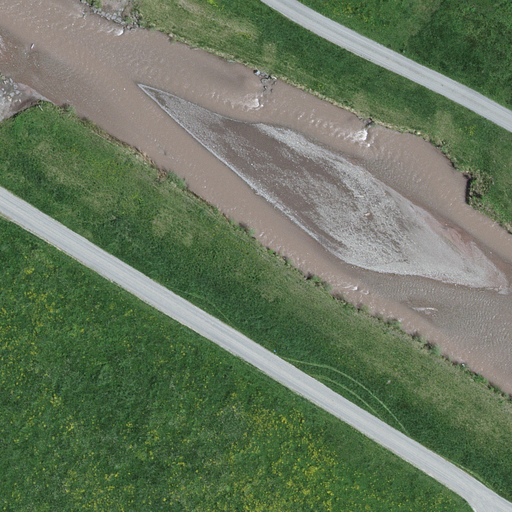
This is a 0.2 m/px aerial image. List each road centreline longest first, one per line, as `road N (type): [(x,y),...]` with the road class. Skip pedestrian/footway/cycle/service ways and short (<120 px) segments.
road 1 (track): [(500,511),(0,187)]
road 2 (track): [(511,117),(272,0)]
